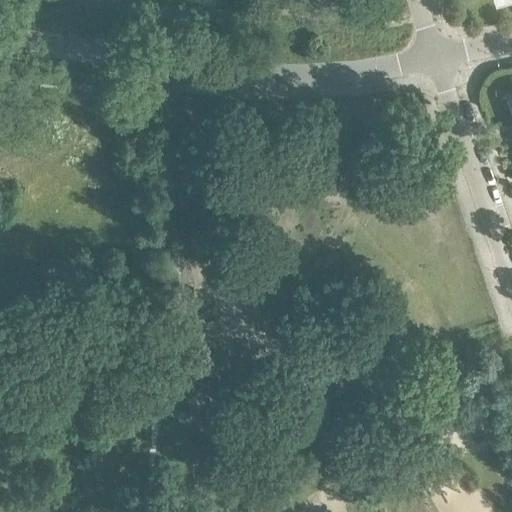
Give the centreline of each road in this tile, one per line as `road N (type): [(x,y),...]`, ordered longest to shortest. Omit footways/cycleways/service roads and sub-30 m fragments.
road 1 (residential): [(0,37),(301,88),(435,61)]
road 2 (residential): [(511,283),(435,61)]
